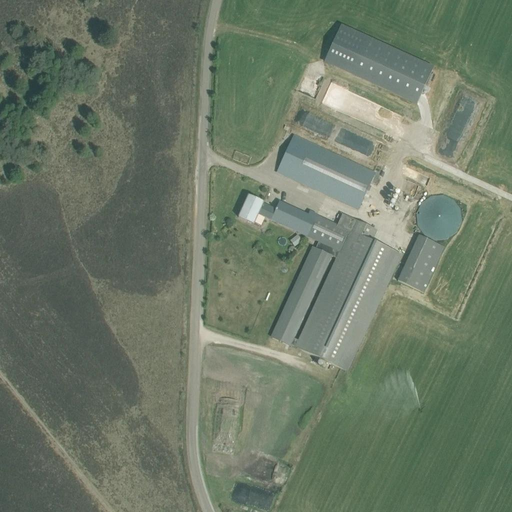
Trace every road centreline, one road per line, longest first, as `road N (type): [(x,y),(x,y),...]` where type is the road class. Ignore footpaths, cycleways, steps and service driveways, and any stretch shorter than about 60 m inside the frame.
road 1 (unclassified): [(210,511),(195,468),(194,413),(217,0)]
road 2 (track): [(113,511),(0,374)]
road 3 (track): [(511,199),(401,149)]
